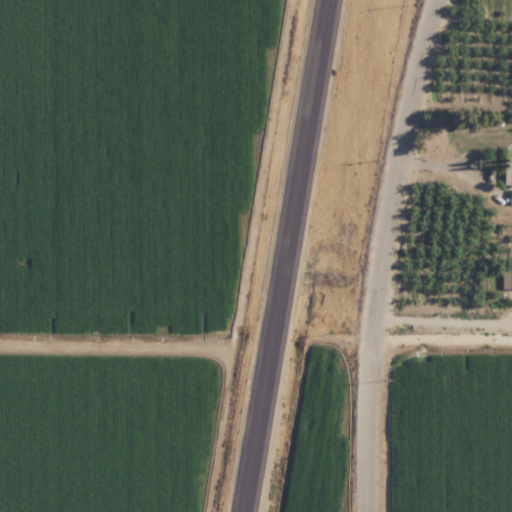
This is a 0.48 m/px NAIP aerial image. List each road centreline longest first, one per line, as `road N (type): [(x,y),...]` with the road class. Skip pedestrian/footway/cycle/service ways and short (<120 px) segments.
road 1 (trunk): [(331,0),(246,511)]
road 2 (residential): [(400,159),(373,314),(373,511)]
road 3 (residential): [(456,0),(400,159)]
